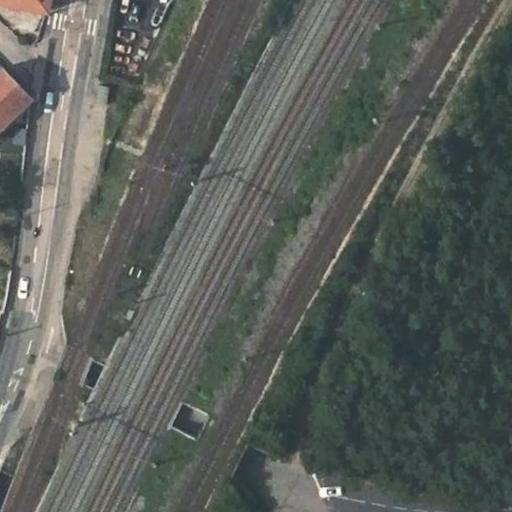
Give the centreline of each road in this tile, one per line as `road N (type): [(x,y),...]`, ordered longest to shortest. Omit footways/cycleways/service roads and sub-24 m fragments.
road 1 (track): [(511,15),(316,362),(298,420),(298,464),(285,485)]
road 2 (unclassified): [(23,336),(212,433),(299,494)]
road 3 (secondary): [(62,78),(23,336)]
road 4 (unclassified): [(299,494),(456,511)]
